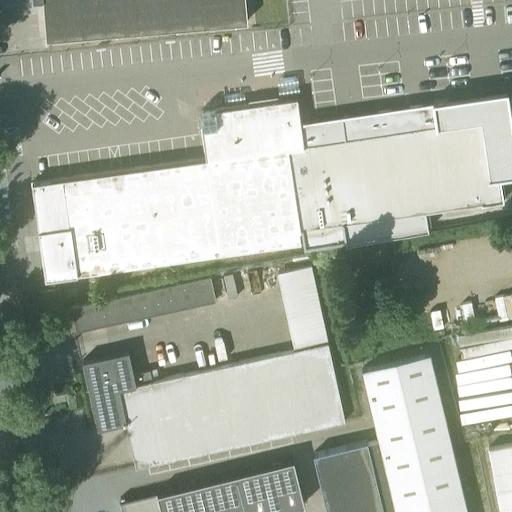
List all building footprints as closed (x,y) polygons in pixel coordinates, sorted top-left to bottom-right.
[(43,0),(47,37),(248,19),(246,0),(43,0)] [(198,111),(205,158),(30,182),(43,278),(300,242),(286,148),(302,146),(298,122),(295,97),(198,111)] [(300,242),(302,242),(303,248),(343,242),(344,245),(427,232),(424,211),(480,202),(480,204),(502,200),(489,115),(467,118),(467,120),(443,123),(440,100),(298,122),(302,146),(286,148),(300,242)] [(210,275),(70,305),(76,330),(216,300),(210,275)] [(59,286),(39,290),(43,312),(63,308),(59,286)] [(328,341),(152,379),(149,369),(134,373),(129,350),(112,353),(83,359),(98,428),(126,421),(136,466),(345,420),(328,341)] [(467,511),(430,352),(362,369),(378,439),(366,442),(366,440),(313,452),(327,511),(467,511)] [(511,511),(511,443),(487,448),(499,511),(511,511)] [(276,511),(276,510),(304,503),(294,458),(156,491),(120,500),(122,511),(276,511)] [(481,477),(479,460),(460,462),(463,479),(481,477)] [(468,496),(471,511),(490,511),(486,491),(468,496)]
